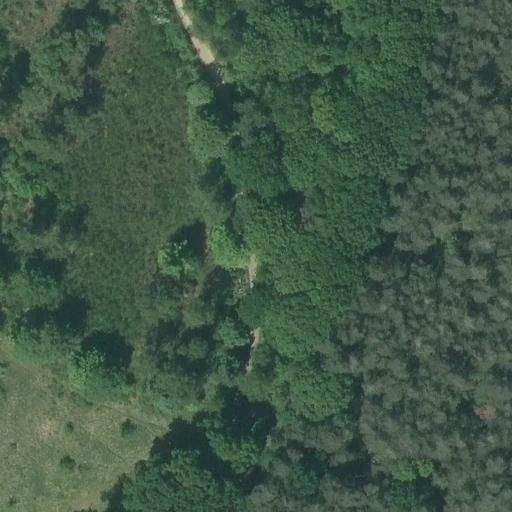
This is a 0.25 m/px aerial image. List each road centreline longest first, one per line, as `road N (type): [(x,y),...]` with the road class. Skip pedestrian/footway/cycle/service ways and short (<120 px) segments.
road 1 (unknown): [(181,0),(225,102),(254,273),(255,343),(243,396),(221,439),(146,511)]
road 2 (track): [(425,0),(301,411)]
road 3 (track): [(301,411),(501,511)]
